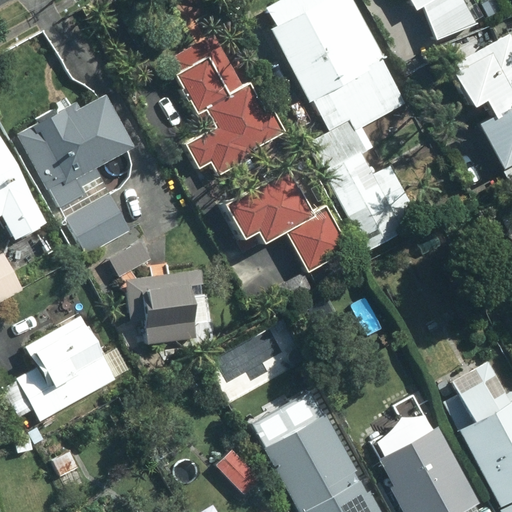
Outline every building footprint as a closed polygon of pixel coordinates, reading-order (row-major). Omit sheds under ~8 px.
[(398,101),(342,0),(276,0),(258,10),(267,26),(263,29),(302,100),(305,98),(324,131),(302,143),(362,251),(415,221),(396,186),(377,197),(354,154),(359,151),(347,129),(398,101)] [(402,0),(406,7),(414,4),(427,38),(467,22),(454,0),(402,0)] [(490,0),(483,0),(477,4),(484,16),(496,10),(490,0)] [(207,35),(163,60),(202,130),(177,145),(190,168),(202,161),(210,176),(244,156),(242,152),(276,132),(262,109),(256,113),(240,84),(235,87),(207,35)] [(511,87),(511,56),(500,36),(448,65),(450,69),(441,74),(459,106),(471,99),(480,116),(468,123),(492,167),(511,155),(511,114),(501,94),(511,87)] [(66,103),(8,134),(49,208),(53,207),(79,254),(122,229),(87,167),(122,147),(94,96),(70,109),(66,103)] [(34,223),(0,162),(0,228),(5,238),(34,223)] [(272,170),(210,205),(236,252),(276,229),(299,272),(340,249),(316,206),(298,216),(272,170)] [(511,199),(492,207),(511,252),(511,199)] [(133,243),(103,259),(112,277),(142,260),(133,243)] [(0,261),(0,297),(15,290),(0,261)] [(192,271),(116,281),(122,323),(137,321),(140,344),(187,338),(185,323),(198,321),(192,271)] [(27,408),(33,421),(108,379),(73,317),(18,347),(30,368),(0,384),(0,385),(16,414),(27,408)] [(511,511),(511,395),(499,403),(477,363),(443,381),(450,395),(438,402),(453,429),(449,431),(494,511),(511,511)] [(373,511),(320,408),(255,442),(291,511),(373,511)] [(33,428),(25,432),(32,443),(39,439),(33,428)] [(394,511),(470,511),(466,504),(469,503),(427,428),(371,459),(386,486),(381,488),(394,511)] [(24,439),(9,441),(11,452),(26,450),(24,439)] [(226,450),(209,466),(236,495),(253,478),(226,450)]
